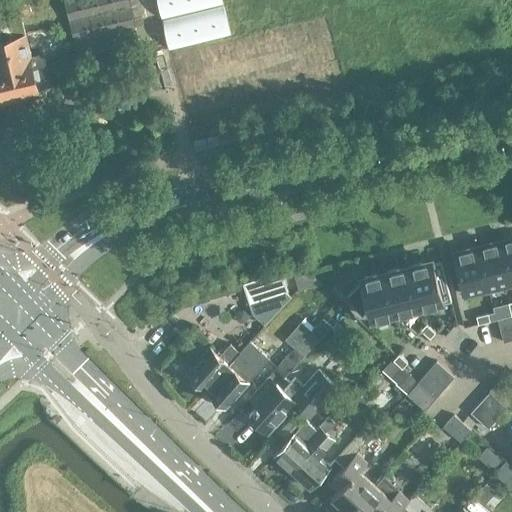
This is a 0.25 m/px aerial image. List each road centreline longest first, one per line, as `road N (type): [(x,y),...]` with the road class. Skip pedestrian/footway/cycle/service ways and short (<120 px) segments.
road 1 (tertiary): [(104,234),(511,127)]
road 2 (residential): [(278,511),(118,349)]
road 3 (tertiary): [(219,511),(106,404)]
